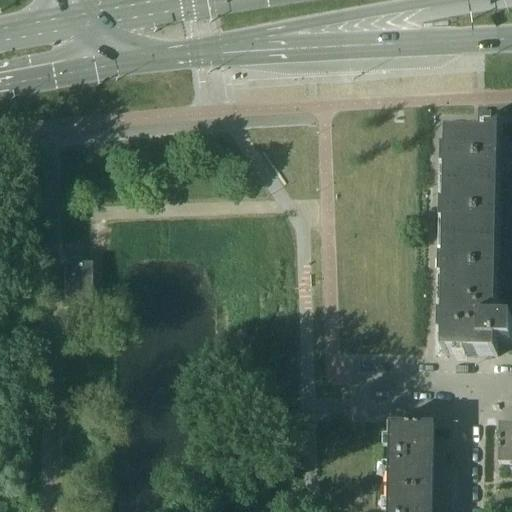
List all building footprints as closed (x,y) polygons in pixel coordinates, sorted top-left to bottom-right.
[(439,144),(435,357),(498,359),(498,346),(511,346),(511,323),(498,323),(499,303),(499,302),(493,302),(498,139),(448,138),(448,144),(439,144)] [(90,265),(66,265),(62,265),(62,309),(90,309),(90,265)] [(434,425),(390,424),(388,490),(405,490),(432,490),(433,462),(434,462),(434,453),(433,453),(434,425)] [(511,426),(500,426),(499,466),(511,466),(511,426)] [(432,511),(432,490),(405,490),(388,490),(388,511),(432,511)]
